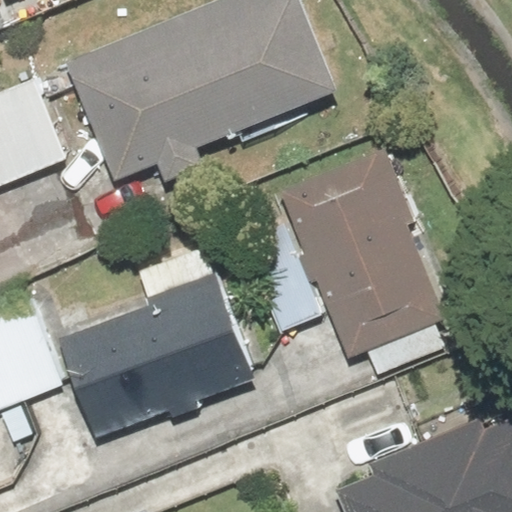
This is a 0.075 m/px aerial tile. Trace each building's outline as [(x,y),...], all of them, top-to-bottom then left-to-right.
[(330,0),(225,0),(94,53),(137,161),(360,71),(330,0)] [(80,149),(48,71),(0,91),(0,171),(3,180),(80,149)] [(417,144),(302,186),(364,353),(479,312),(417,144)] [(297,215),(262,229),(299,322),(334,309),(297,215)] [(233,262),(63,329),(105,433),(275,365),(233,262)] [(0,406),(76,374),(37,284),(0,300),(0,406)] [(511,511),(472,430),(345,491),(355,511),(511,511)]
